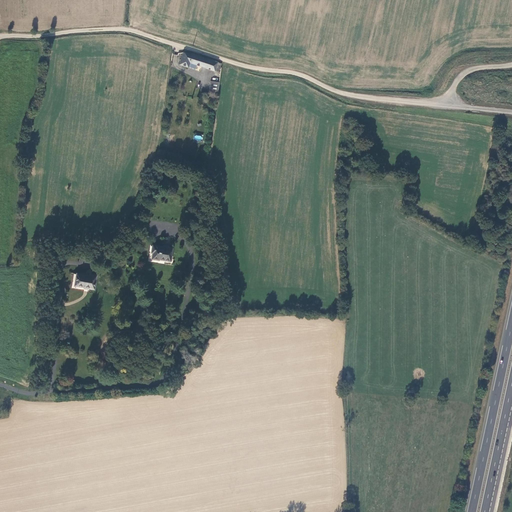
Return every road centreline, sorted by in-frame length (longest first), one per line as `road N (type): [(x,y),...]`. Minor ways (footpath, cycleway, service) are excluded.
road 1 (unclassified): [(0,36),(126,30),(353,95),(472,108)]
road 2 (track): [(175,285),(176,334),(160,374),(100,389),(26,391),(0,383)]
road 3 (trunk): [(511,322),(471,511)]
road 4 (trunk): [(484,511),(511,383)]
